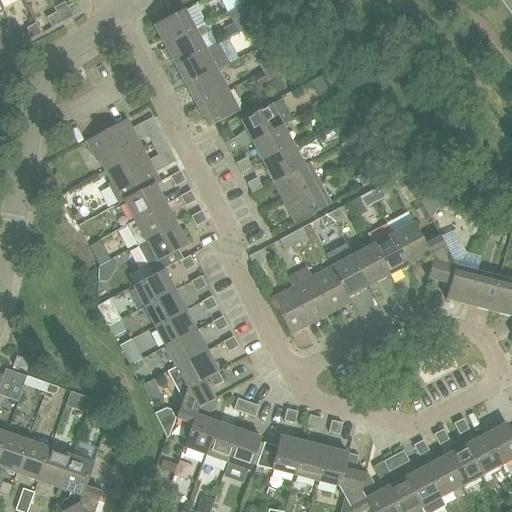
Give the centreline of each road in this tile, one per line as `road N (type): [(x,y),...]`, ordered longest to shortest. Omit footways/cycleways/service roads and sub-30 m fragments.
road 1 (residential): [(293,375),(230,259),(230,234),(114,18)]
road 2 (residential): [(114,18),(43,69),(0,285)]
road 3 (residential): [(509,379),(484,336),(411,316),(293,375)]
road 4 (residential): [(509,379),(411,426),(315,402),(293,375)]
